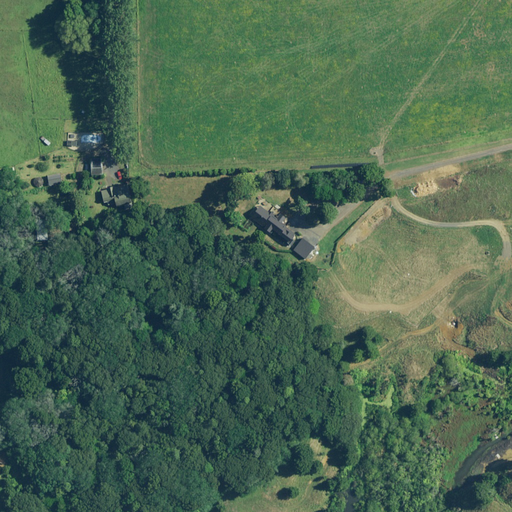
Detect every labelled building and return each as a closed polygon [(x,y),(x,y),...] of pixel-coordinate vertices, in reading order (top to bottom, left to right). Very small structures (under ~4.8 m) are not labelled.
[(77,150),(78,142),(68,141),(68,149),(77,150)] [(103,175),(103,158),(92,158),(92,175),(103,175)] [(63,183),(62,173),(48,175),(49,185),(63,183)] [(130,199),(128,185),(101,190),(103,200),(115,198),(115,202),(130,199)] [(257,212),(284,231),(282,232),(293,240),(294,238),(301,229),(264,202),(257,212)]
